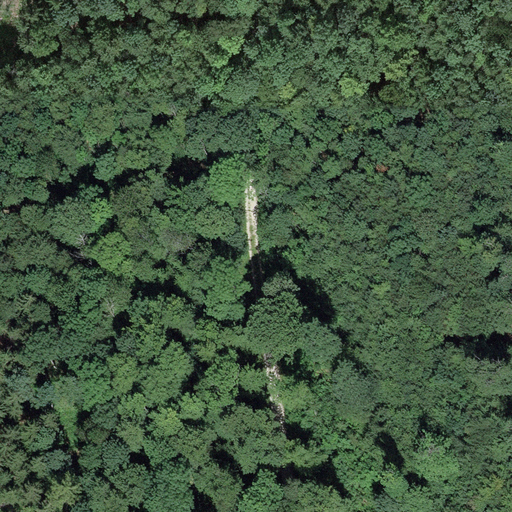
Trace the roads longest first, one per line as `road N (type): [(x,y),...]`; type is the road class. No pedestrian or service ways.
road 1 (track): [(263,0),(246,90),(247,231),(286,511)]
road 2 (track): [(511,150),(412,0)]
